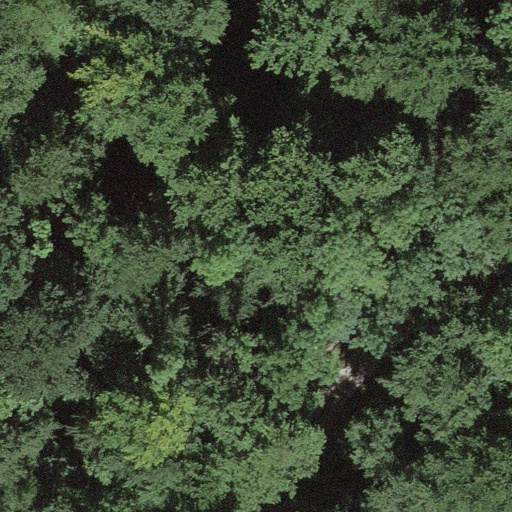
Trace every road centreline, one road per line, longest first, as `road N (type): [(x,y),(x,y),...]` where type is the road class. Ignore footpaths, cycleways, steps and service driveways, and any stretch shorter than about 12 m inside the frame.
road 1 (track): [(400,361),(307,336),(223,364),(118,511)]
road 2 (track): [(511,258),(367,390),(291,511)]
